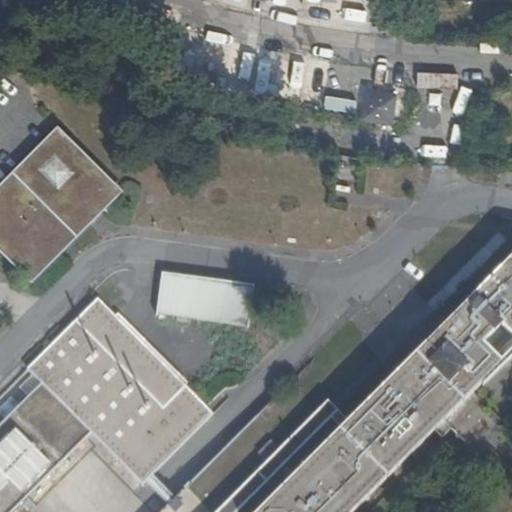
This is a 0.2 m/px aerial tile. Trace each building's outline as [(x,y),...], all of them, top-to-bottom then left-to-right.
[(394,99),(361,93),(356,127),(390,132),(394,99)] [(122,191),(57,125),(0,182),(0,252),(31,283),(122,191)] [(429,341),(417,353),(392,378),(258,511),(353,511),(511,354),(511,258),(448,322),(429,341)] [(252,298),(158,285),(153,321),(246,336),(252,298)] [(0,511),(14,511),(92,435),(142,484),(212,415),(98,300),(27,369),(41,384),(0,425),(0,511)] [(238,511),(335,414),(326,406),(217,511),(238,511)]
